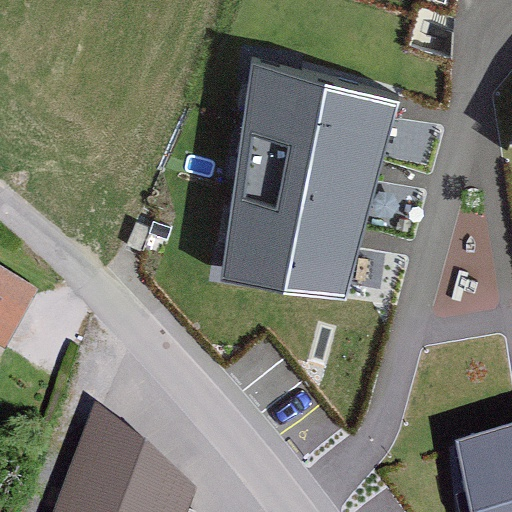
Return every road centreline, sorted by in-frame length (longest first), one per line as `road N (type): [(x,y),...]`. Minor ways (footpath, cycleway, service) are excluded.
road 1 (residential): [(297,511),(370,447),(469,130),(480,57),(511,27)]
road 2 (unclassified): [(293,511),(95,282),(0,207)]
